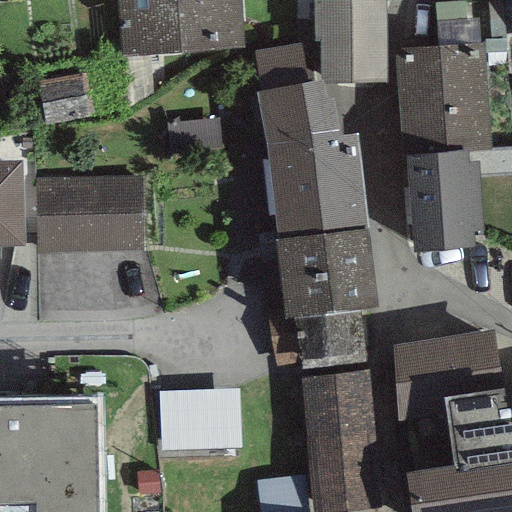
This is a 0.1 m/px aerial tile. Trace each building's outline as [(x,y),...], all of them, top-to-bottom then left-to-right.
[(116,0),(120,46),(242,40),(240,0),(116,0)] [(386,0),(318,0),(321,67),(390,65),(386,0)] [(394,40),(401,145),(407,145),(479,140),(489,140),(483,34),(394,40)] [(321,67),(255,81),(274,225),(366,216),(355,120),(340,121),(332,84),(324,85),(321,67)] [(479,140),(407,145),(413,241),(485,236),(479,140)] [(0,235),(24,235),(21,151),(0,151),(0,235)] [(143,174),(34,178),(37,251),(146,247),(143,174)] [(376,293),(366,216),(274,225),(285,306),(293,305),(358,296),(376,293)] [(285,306),(266,308),(273,362),(301,358),(302,363),(366,355),(365,349),(358,296),(293,305),(285,306)] [(494,321),(391,336),(397,409),(446,401),(443,378),(500,370),(494,321)] [(366,361),(298,368),(313,507),(381,500),(366,361)] [(500,370),(443,378),(446,401),(452,448),(405,455),(413,511),(505,511),(511,511),(511,376),(505,377),(503,370),(500,370)] [(246,445),(246,387),(167,387),(167,444),(246,445)] [(0,390),(0,489),(36,489),(36,505),(98,504),(96,388),(0,390)]
